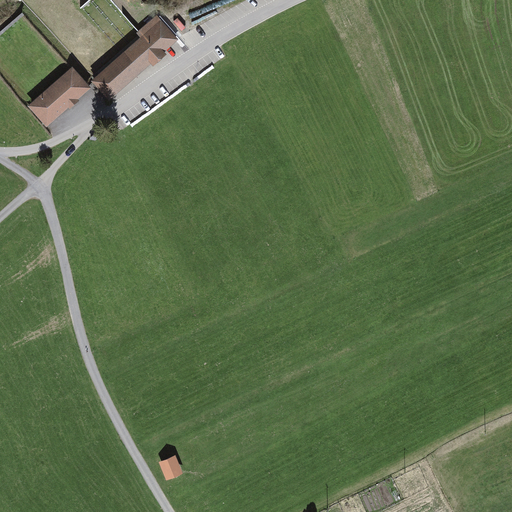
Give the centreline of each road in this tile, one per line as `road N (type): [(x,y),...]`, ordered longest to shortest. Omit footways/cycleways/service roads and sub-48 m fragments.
road 1 (unclassified): [(37,185),(85,351),(173,511)]
road 2 (unclassified): [(100,123),(291,0)]
